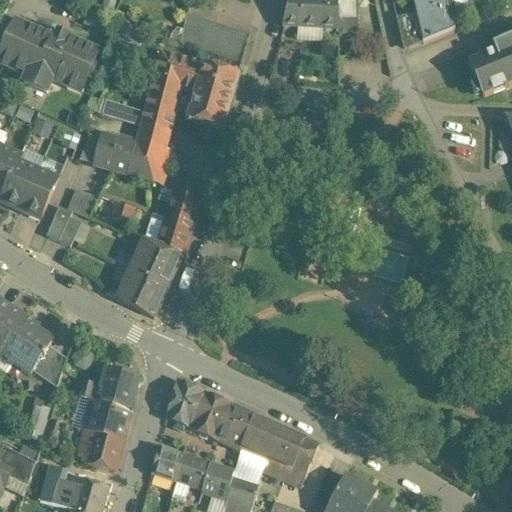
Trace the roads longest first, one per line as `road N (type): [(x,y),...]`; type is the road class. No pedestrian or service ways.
road 1 (residential): [(171,352),(272,0)]
road 2 (tertiary): [(489,511),(171,352)]
road 3 (tertiary): [(0,249),(171,352)]
road 4 (residential): [(127,511),(171,352)]
